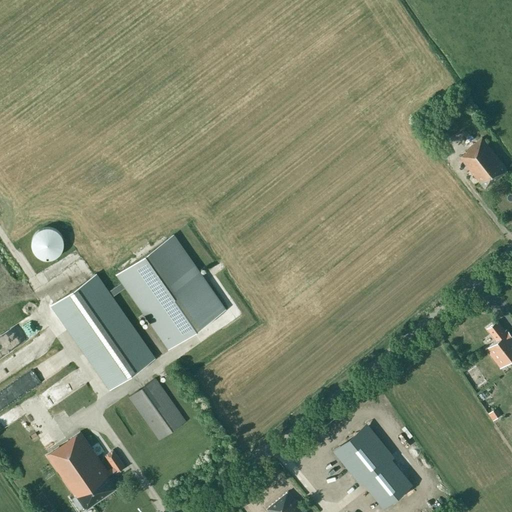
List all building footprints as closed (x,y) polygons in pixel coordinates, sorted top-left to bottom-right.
[(466,151),(459,156),(484,188),(507,169),(481,137),(465,150),(466,151)] [(64,240),(63,236),(61,234),(59,231),(57,229),(54,228),(51,227),(47,226),(44,227),(41,228),(38,229),(36,231),(34,234),(32,236),(31,240),(31,243),(31,246),(32,249),(34,252),(36,254),(38,257),(41,258),(44,259),(47,259),(51,259),(54,258),(57,257),(59,254),(61,252),(63,249),(64,246),(64,243),(64,240)] [(225,308),(174,234),(117,273),(168,348),(225,308)] [(152,358),(93,274),(53,302),(112,387),(152,358)] [(511,337),(506,329),(504,330),(497,320),(487,328),(496,340),(485,348),(500,366),(511,357),(511,337)] [(0,364),(23,349),(10,329),(0,335),(0,364)] [(29,348),(0,366),(0,384),(37,361),(29,348)] [(58,355),(0,391),(0,410),(67,369),(58,355)] [(51,401),(72,388),(66,378),(45,391),(48,395),(30,406),(36,415),(53,404),(51,401)] [(154,378),(129,395),(159,439),(185,421),(154,378)] [(60,405),(69,417),(89,403),(80,392),(60,405)] [(20,408),(11,412),(14,418),(23,414),(20,408)] [(0,420),(0,431),(10,422),(4,416),(0,420)] [(391,459),(394,457),(368,425),(335,451),(361,483),(363,481),(384,506),(411,483),(391,459)] [(79,430),(71,435),(70,433),(44,451),(84,509),(121,484),(113,473),(116,471),(124,465),(113,449),(104,454),(113,467),(107,471),(79,430)] [(355,487),(344,499),(349,504),(360,491),(355,487)] [(305,511),(287,490),(266,507),(270,511),(305,511)]
